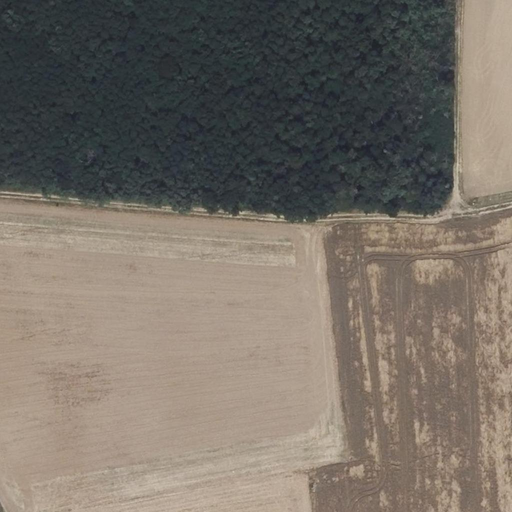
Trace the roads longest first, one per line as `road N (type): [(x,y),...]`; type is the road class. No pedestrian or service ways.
road 1 (track): [(0,192),(297,218),(457,213),(511,202)]
road 2 (track): [(457,213),(466,0)]
